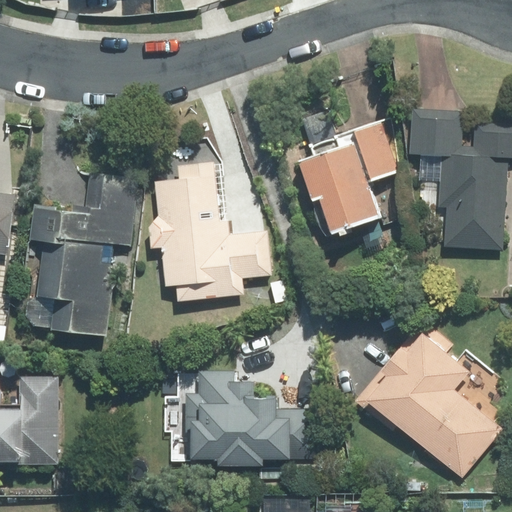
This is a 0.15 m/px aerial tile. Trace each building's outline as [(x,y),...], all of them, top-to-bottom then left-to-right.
[(464,114),(410,112),(409,158),(420,158),(418,215),(442,216),(441,247),(504,249),(508,160),(511,160),(511,123),(474,122),(473,143),(462,143),(464,114)] [(309,156),(296,160),(318,241),(379,225),(368,186),(396,178),(382,126),(306,147),(309,156)] [(175,183),(149,183),(150,254),(162,254),(163,288),(173,288),(173,298),(240,297),(240,278),(267,278),(266,233),(231,233),(230,163),(175,164),(175,183)] [(104,338),(112,249),(131,251),(137,181),(90,176),(87,210),(34,206),(31,247),(37,248),(30,331),(104,338)] [(0,256),(6,257),(13,195),(0,193),(0,256)] [(452,346),(419,321),(356,404),(393,433),(395,430),(462,481),(502,428),(455,391),(469,373),(445,355),(452,346)] [(160,396),(165,396),(162,437),(171,438),(169,462),(212,465),(212,468),(259,472),(260,462),(316,466),(320,414),(275,411),(276,399),(252,397),(253,377),(178,371),(177,383),(161,382),(160,396)] [(0,465),(55,465),(55,377),(19,377),(19,410),(1,409),(1,396),(0,395),(0,465)]
